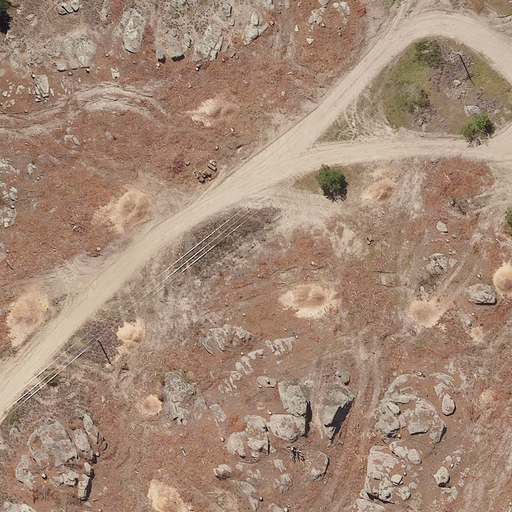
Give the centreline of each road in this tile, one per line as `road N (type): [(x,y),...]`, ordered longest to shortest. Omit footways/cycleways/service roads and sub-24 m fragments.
road 1 (track): [(0,414),(127,259),(272,162),(422,28),(451,21),(492,38),(511,59)]
road 2 (track): [(511,144),(360,150)]
